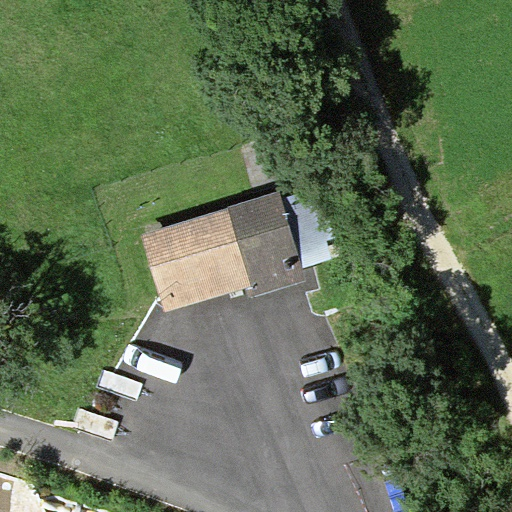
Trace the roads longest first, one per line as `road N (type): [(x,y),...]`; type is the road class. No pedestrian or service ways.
road 1 (track): [(511,408),(416,219),(324,0)]
road 2 (residential): [(224,511),(150,467),(0,423)]
